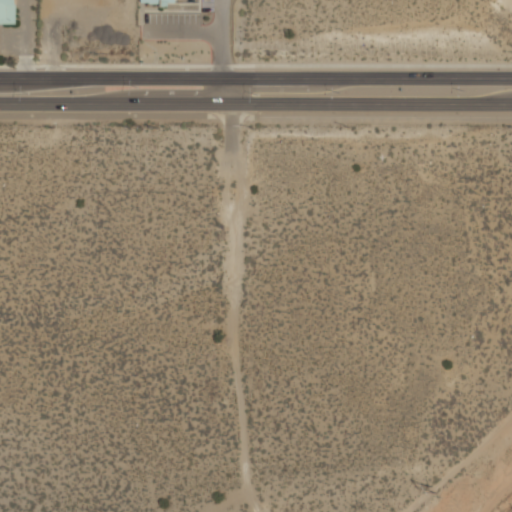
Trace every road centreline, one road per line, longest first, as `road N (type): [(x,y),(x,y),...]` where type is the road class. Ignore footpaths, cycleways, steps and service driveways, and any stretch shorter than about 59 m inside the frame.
road 1 (secondary): [(511,79),(0,78)]
road 2 (secondary): [(0,106),(511,105)]
